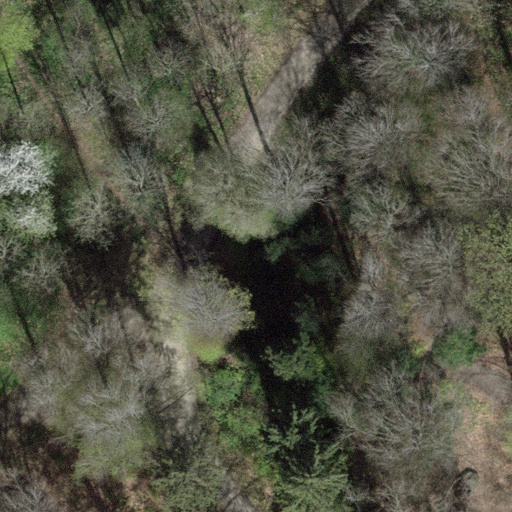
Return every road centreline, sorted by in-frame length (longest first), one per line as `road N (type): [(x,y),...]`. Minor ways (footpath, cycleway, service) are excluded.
road 1 (track): [(363,0),(182,247),(192,458),(236,511)]
road 2 (track): [(0,407),(182,247)]
road 3 (track): [(192,458),(105,419),(0,418)]
